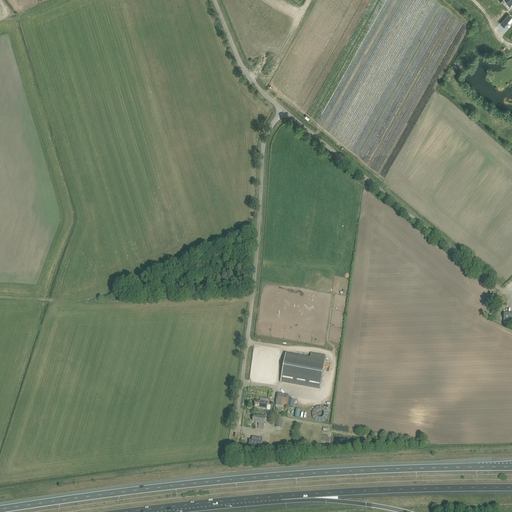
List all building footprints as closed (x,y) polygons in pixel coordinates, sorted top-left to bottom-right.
[(508,14),(500,24),(504,26),(508,22),(511,17),(508,14)] [(511,313),(504,313),(503,318),(503,322),(511,322),(511,313)] [(286,354),(281,382),(320,389),(325,361),(286,354)] [(276,405),(286,407),(287,405),(288,398),(289,396),(278,394),(277,400),(276,405)] [(255,408),(270,410),(270,406),(268,405),(268,403),(256,401),(255,408)] [(258,428),(264,429),(266,417),(257,416),(257,417),(254,417),(253,421),(256,422),(256,423),(259,423),(258,428)] [(271,433),(269,449),(278,451),(281,435),(271,433)]
